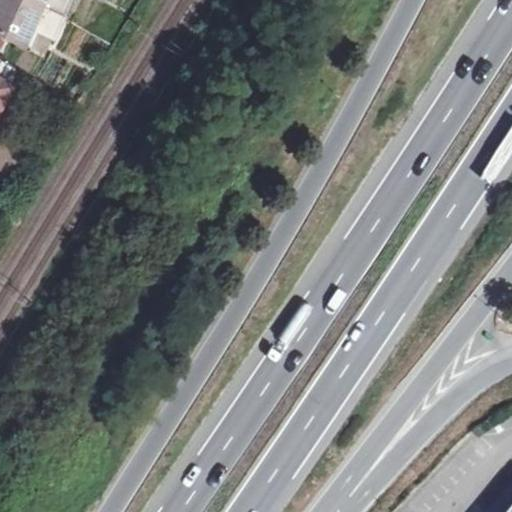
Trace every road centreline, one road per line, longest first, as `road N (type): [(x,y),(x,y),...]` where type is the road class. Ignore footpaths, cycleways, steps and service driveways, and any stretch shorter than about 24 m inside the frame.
road 1 (trunk): [(511,14),(179,511)]
road 2 (trunk): [(412,0),(262,270),(110,511)]
road 3 (trunk): [(251,511),(511,121)]
road 4 (trunk): [(353,491),(511,269)]
road 5 (trunk): [(353,491),(464,389),(511,357)]
